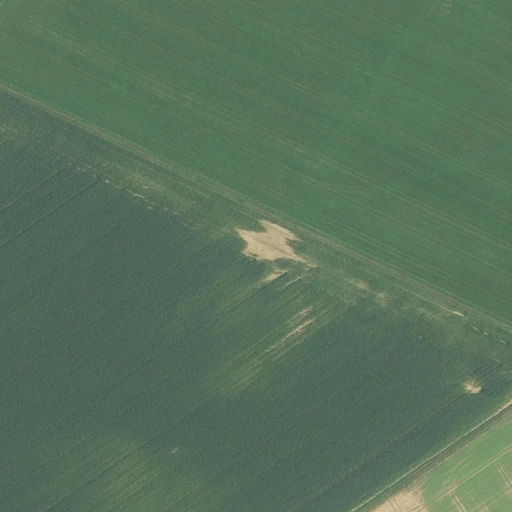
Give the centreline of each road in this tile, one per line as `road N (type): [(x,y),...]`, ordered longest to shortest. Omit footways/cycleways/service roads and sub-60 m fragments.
road 1 (track): [(0,87),(511,331)]
road 2 (track): [(359,511),(511,407)]
